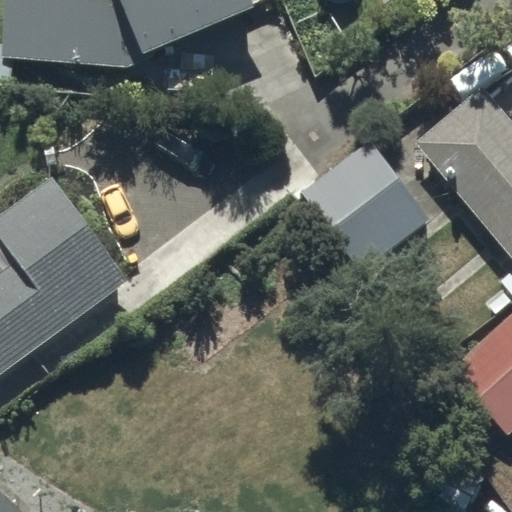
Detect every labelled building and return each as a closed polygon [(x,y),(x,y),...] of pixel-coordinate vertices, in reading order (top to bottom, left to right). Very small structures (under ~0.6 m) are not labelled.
[(151,77),(261,30),(248,0),(12,0),(7,71),(132,80),(149,72),(151,77)] [(421,158),(511,265),(511,131),(487,103),(421,158)] [(305,205),(364,282),(432,230),(374,153),(305,205)] [(0,389),(133,293),(57,189),(0,230),(0,247),(19,274),(0,288),(0,389)] [(511,327),(452,382),(511,447),(511,327)] [(0,511),(15,511),(0,497),(0,511)]
